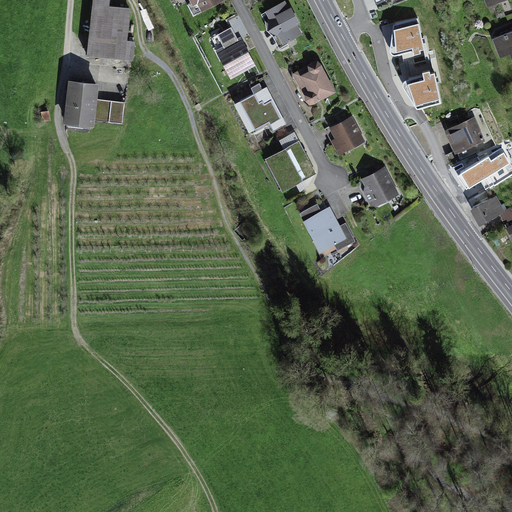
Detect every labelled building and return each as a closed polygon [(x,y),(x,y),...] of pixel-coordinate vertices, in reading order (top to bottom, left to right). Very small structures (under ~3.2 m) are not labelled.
[(105,0),(94,0),(88,53),(133,59),(136,38),(125,37),(129,6),(105,3),(105,0)] [(222,0),(190,0),(196,14),(224,3),(222,0)] [(288,6),(266,17),(282,48),(304,38),(288,6)] [(223,43),(213,47),(230,77),(256,65),(240,33),(236,36),(231,26),(218,33),(223,43)] [(511,34),(496,40),(502,57),(511,53),(511,34)] [(319,63),(291,77),(307,107),(334,93),(319,63)] [(100,79),(69,76),(64,119),(95,123),(100,79)] [(256,95),(238,105),(255,134),(270,125),(273,132),(282,127),(286,134),(295,129),(265,76),(250,85),(256,95)] [(120,100),(122,84),(106,82),(105,90),(99,89),(97,104),(100,105),(99,118),(108,119),(110,99),(120,100)] [(123,123),(125,102),(112,100),(109,122),(123,123)] [(327,132),(340,157),(364,144),(351,119),(327,132)] [(475,119),(447,131),(456,154),(485,142),(475,119)] [(299,142),(266,160),(283,194),(317,176),(299,142)] [(473,170),(455,181),(466,199),(484,188),(473,170)] [(387,171),(360,182),(371,209),(398,198),(387,171)] [(497,196),(475,210),(484,226),(507,212),(497,196)] [(320,206),(302,215),(323,254),(348,241),(330,209),(323,213),(320,206)]
